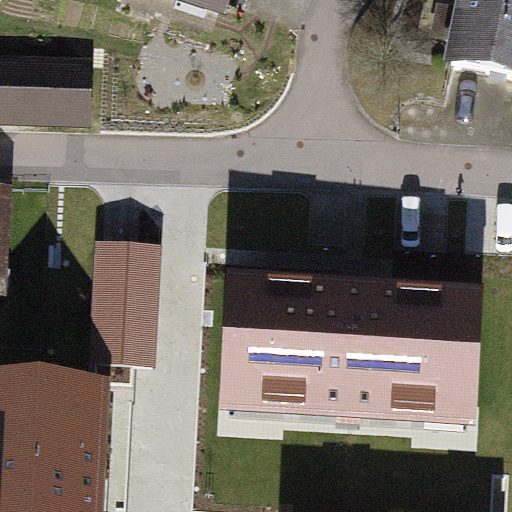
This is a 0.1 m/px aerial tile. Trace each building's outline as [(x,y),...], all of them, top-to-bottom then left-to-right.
[(241,0),(132,0),(230,33),(241,0)] [(446,54),(443,70),(511,84),(511,0),(457,0),(458,2),(449,0),(442,0),(431,51),(446,54)] [(0,76),(0,130),(91,129),(90,75),(0,76)] [(142,252),(104,250),(99,364),(138,366),(142,252)] [(511,341),(511,251),(487,252),(490,343),(511,341)] [(475,301),(236,288),(230,409),(470,422),(475,301)] [(0,511),(95,511),(101,392),(0,387),(0,511)]
